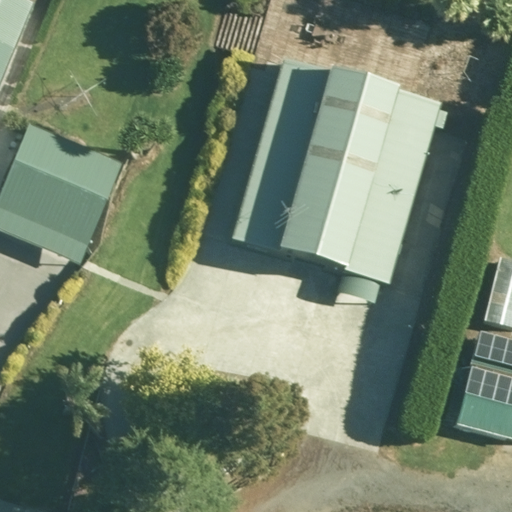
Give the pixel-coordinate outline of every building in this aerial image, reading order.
[(0,0),(0,134),(55,2),(50,0),(0,0)] [(227,248),(275,261),(339,279),(333,303),(375,315),(382,291),(432,111),(325,81),(278,68),(227,248)] [(114,174),(25,138),(0,200),(0,242),(74,273),(114,174)] [(511,267),(494,264),(479,327),(511,335),(511,267)] [(511,389),(462,377),(448,432),(511,447),(511,389)]
